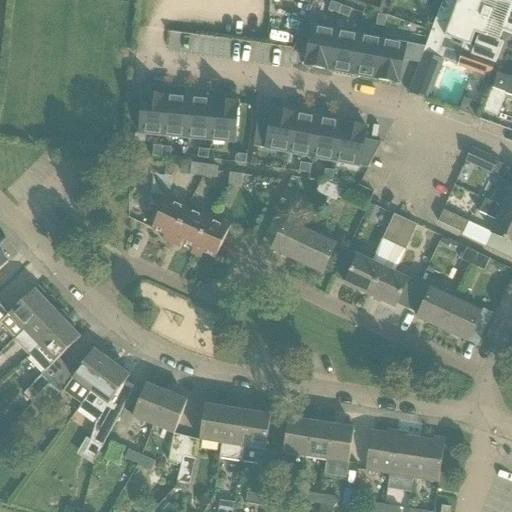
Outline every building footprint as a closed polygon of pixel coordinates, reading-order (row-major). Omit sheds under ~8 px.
[(511,0),(442,0),(431,33),(428,40),(408,94),(428,102),(443,62),(457,67),(457,66),(495,80),(498,75),(511,40),(511,0)] [(338,15),(341,7),(331,3),(328,12),(338,15)] [(352,10),(341,7),(338,15),(349,19),(352,10)] [(378,17),(376,28),(384,30),(387,19),(378,17)] [(335,32),(312,27),(304,67),(328,71),(335,32)] [(428,40),(431,33),(421,29),(419,37),(428,40)] [(359,37),(335,32),(328,71),(351,76),(359,37)] [(282,47),(155,33),(152,55),(279,69),(282,47)] [(382,41),(359,37),(351,76),(375,80),(382,41)] [(406,46),(382,41),(375,80),(398,85),(406,46)] [(498,75),(495,80),(492,90),(505,95),(505,96),(511,98),(511,77),(511,80),(498,75)] [(166,97),(142,95),(139,135),(162,137),(166,97)] [(190,99),(166,97),(162,137),(186,139),(190,99)] [(214,102),(190,99),(186,139),(210,141),(214,102)] [(238,104),(214,102),(210,141),(234,144),(238,104)] [(288,154),(295,115),(272,111),(270,122),(257,120),(252,147),(288,154)] [(311,159),(319,119),(295,115),(288,154),(311,159)] [(343,124),(319,119),(312,159),(335,163),(343,124)] [(55,124),(45,123),(44,131),(55,132),(55,124)] [(364,140),(366,129),(343,124),(335,163),(367,169),(381,144),(364,140)] [(162,159),(163,149),(154,148),(153,158),(161,159),(162,159)] [(172,150),(163,149),(162,159),(171,161),(172,150)] [(471,151),(466,162),(491,174),(492,172),(497,175),(502,165),(497,163),(497,162),(471,150),(471,151)] [(209,152),(199,151),(198,160),(209,160),(209,152)] [(235,164),(246,166),(247,157),(236,156),(235,164)] [(24,185),(35,175),(21,162),(11,172),(24,185)] [(191,164),(189,176),(203,178),(204,166),(191,164)] [(301,164),(299,173),(309,175),(311,166),(301,164)] [(204,166),(203,178),(217,180),(218,167),(204,166)] [(325,171),(324,182),(332,183),(333,172),(325,171)] [(241,188),(243,175),(229,174),(227,187),(241,188)] [(511,184),(500,179),(489,202),(488,203),(511,213),(511,184)] [(316,192),(327,198),(333,186),(321,181),(316,192)] [(415,181),(410,197),(429,204),(435,187),(415,181)] [(333,186),(327,198),(339,203),(344,191),(333,186)] [(129,187),(125,208),(135,210),(139,189),(129,187)] [(151,189),(141,187),(136,207),(147,210),(151,189)] [(167,196),(160,212),(151,230),(164,236),(162,241),(170,245),(186,211),(174,205),(176,200),(167,196)] [(511,213),(488,203),(489,202),(485,200),(478,214),(497,222),(491,235),(511,244),(511,213)] [(186,211),(170,245),(180,249),(182,244),(193,249),(194,250),(207,220),(210,216),(201,212),(199,217),(186,211)] [(468,223),(443,211),(438,223),(463,235),(468,224),(468,223)] [(383,239),(382,240),(394,245),(405,221),(394,216),(383,239)] [(274,218),(265,238),(275,243),(272,251),(297,263),(310,235),(285,223),(274,218)] [(215,260),(231,226),(222,221),(220,226),(207,220),(194,250),(193,249),(191,254),(200,259),(202,254),(215,260)] [(405,221),(394,245),(405,251),(417,226),(405,221)] [(310,235),(297,263),(322,275),(331,257),(336,246),(310,235)] [(394,245),(382,240),(370,265),(357,259),(344,285),(369,297),(394,245)] [(407,311),(421,281),(410,276),(407,282),(393,276),(404,253),(405,251),(394,245),(369,297),(395,309),(396,305),(407,311)] [(466,250),(461,261),(472,267),(478,255),(466,250)] [(478,255),(472,267),(483,272),(489,260),(478,255)] [(442,331),(455,302),(430,290),(432,286),(421,281),(407,311),(418,316),(417,319),(442,331)] [(0,302),(0,327),(2,326),(15,339),(23,332),(49,307),(41,299),(45,295),(37,288),(12,312),(2,301),(0,302)] [(455,302),(442,331),(467,343),(481,314),(455,302)] [(15,339),(15,340),(30,356),(38,347),(68,319),(61,313),(58,316),(49,307),(23,332),(15,339)] [(38,347),(30,356),(45,372),(80,339),(71,330),(74,326),(68,319),(38,347)] [(75,375),(63,392),(80,405),(111,364),(93,351),(81,367),(75,375)] [(111,364),(80,405),(88,411),(87,413),(88,415),(95,420),(96,420),(90,443),(90,444),(100,450),(111,427),(125,403),(114,398),(118,393),(129,377),(111,364)] [(32,404),(49,385),(40,377),(23,396),(32,404)] [(42,411),(58,394),(49,385),(32,404),(42,411)] [(145,385),(138,404),(132,420),(152,429),(166,394),(145,385)] [(166,394),(152,429),(173,437),(168,462),(179,465),(181,458),(187,438),(174,435),(187,402),(166,394)] [(205,402),(199,441),(199,443),(220,447),(226,410),(215,408),(216,403),(205,402)] [(226,410),(220,447),(218,458),(239,461),(248,409),(239,407),(239,412),(226,410)] [(248,409),(239,461),(259,464),(254,494),(267,496),(274,452),(265,451),(270,417),(258,415),(258,410),(248,409)] [(288,420),(285,439),(282,457),(304,460),(310,423),(288,420)] [(310,423),(304,460),(326,464),(332,426),(310,423)] [(332,426),(326,464),(348,467),(354,430),(332,426)] [(365,472),(389,476),(395,436),(371,433),(365,472)] [(395,436),(389,476),(414,479),(420,440),(395,436)] [(420,440),(414,479),(438,483),(444,444),(420,440)] [(127,451),(126,453),(123,461),(136,467),(141,457),(127,451)] [(141,457),(136,467),(150,473),(154,463),(141,457)] [(194,462),(181,458),(179,465),(175,483),(189,486),(194,462)] [(215,479),(214,488),(220,489),(222,480),(215,479)] [(291,493),(275,491),(274,499),(289,502),(291,493)] [(267,496),(254,494),(248,493),(246,505),(265,508),(267,496)] [(305,503),(319,505),(321,496),(306,493),(305,503)] [(321,496),(319,505),(333,508),(335,498),(321,496)] [(219,511),(220,501),(206,500),(205,511),(219,511)] [(383,511),(385,506),(370,503),(369,511),(383,511)]
